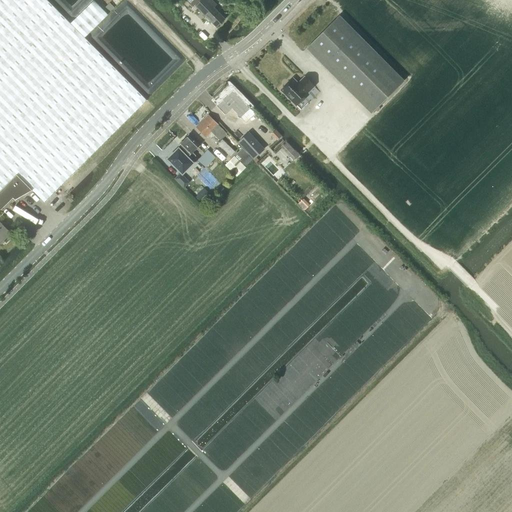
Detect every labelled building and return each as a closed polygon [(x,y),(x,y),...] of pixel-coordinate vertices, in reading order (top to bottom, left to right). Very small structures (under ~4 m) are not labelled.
[(0,0),(0,190),(16,175),(16,174),(44,202),(146,100),(84,38),(70,23),(46,0),(0,0)] [(93,0),(70,23),(84,38),(107,15),(93,0)] [(112,11),(117,5),(112,0),(107,6),(112,11)] [(224,19),(212,7),(216,4),(211,0),(185,0),(193,8),(195,6),(216,27),(224,19)] [(338,16),(306,48),(371,113),(403,81),(338,16)] [(293,79),(281,90),(296,105),(308,94),(307,93),(314,86),(304,77),(300,81),(301,82),(298,85),(293,79)] [(251,110),(233,92),(218,107),(227,116),(232,111),(241,120),(251,110)] [(208,115),(196,127),(206,137),(207,136),(211,140),(214,143),(218,139),(219,140),(226,133),(208,115)] [(274,130),(271,133),(277,139),(282,135),(275,129),(274,130)] [(248,133),(238,143),(253,159),(264,150),(248,133)] [(199,159),(193,153),(199,146),(189,135),(180,144),(194,157),(205,168),(215,157),(207,150),(199,159)] [(285,143),(280,147),(293,161),(299,156),(299,155),(287,142),(285,143)] [(189,156),(192,159),(194,157),(180,144),(178,145),(181,148),(179,149),(178,148),(167,159),(182,174),(193,163),(188,157),(189,156)] [(241,149),(234,156),(245,167),(252,159),(241,149)] [(236,177),(241,172),(245,168),(245,167),(234,156),(224,165),(236,177)] [(31,190),(16,175),(0,190),(0,207),(1,209),(12,197),(14,200),(31,190)] [(0,243),(10,234),(0,223),(0,243)]
